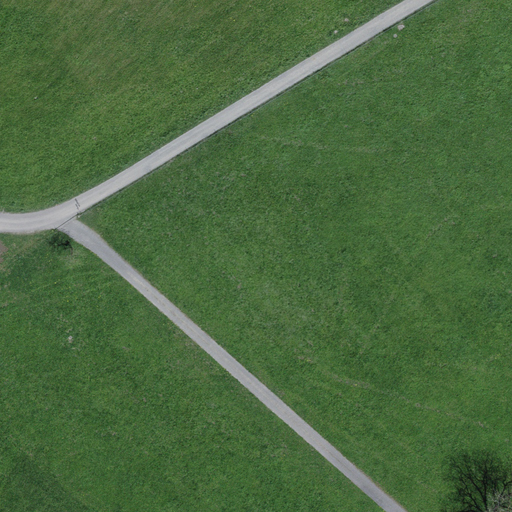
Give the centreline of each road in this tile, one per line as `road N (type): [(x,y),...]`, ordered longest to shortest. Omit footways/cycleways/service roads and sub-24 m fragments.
road 1 (track): [(388,511),(154,299),(52,220)]
road 2 (track): [(426,0),(52,220)]
